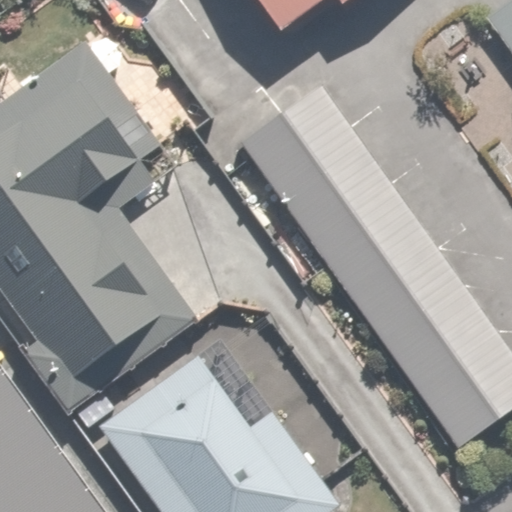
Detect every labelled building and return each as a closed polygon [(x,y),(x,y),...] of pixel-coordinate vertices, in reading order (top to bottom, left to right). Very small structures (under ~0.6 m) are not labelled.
[(511,0),(261,0),(269,11),(286,0),(510,0),(497,9),(511,31),(511,0)] [(69,42),(0,94),(0,287),(77,389),(189,305),(96,182),(146,144),(69,42)] [(511,403),(511,358),(328,93),(255,143),(460,440),(511,403)] [(197,350),(96,421),(160,511),(325,511),(336,505),(269,411),(250,425),(197,350)] [(103,511),(0,363),(0,511),(103,511)]
